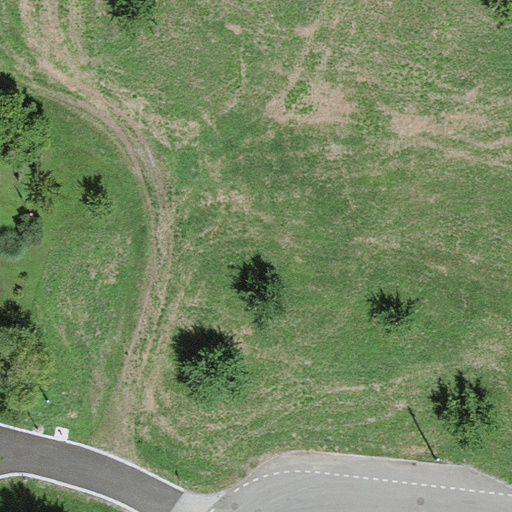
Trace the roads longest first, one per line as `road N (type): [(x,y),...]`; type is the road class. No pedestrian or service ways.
road 1 (track): [(105,474),(161,262),(160,203),(135,144),(111,119),(54,93),(0,86)]
road 2 (unclassified): [(253,511),(303,498),(447,511)]
road 3 (unclassified): [(0,444),(105,474),(181,511)]
